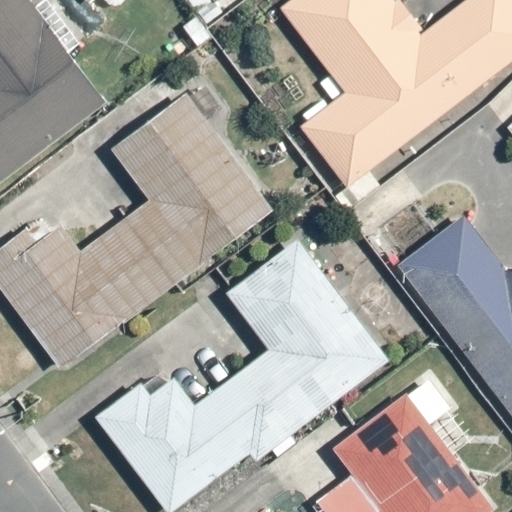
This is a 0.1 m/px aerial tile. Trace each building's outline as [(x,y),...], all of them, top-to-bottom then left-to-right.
[(30,0),(0,0),(0,180),(106,101),(30,0)] [(303,126),(350,186),(511,62),(511,0),(468,0),(426,33),(400,0),(287,0),(278,7),(345,95),(303,126)] [(27,228),(0,247),(0,287),(59,368),(275,211),(188,92),(109,149),(147,201),(80,249),(62,224),(37,242),(27,228)] [(401,266),(511,411),(511,273),(509,273),(465,218),(401,266)] [(139,382),(94,417),(165,511),(170,511),(249,453),(255,462),(390,361),(298,239),(224,294),(266,349),(195,403),(175,377),(150,396),(139,382)] [(248,511),(246,510),(243,511),(486,511),(491,509),(405,395),(333,450),(379,511),(378,511),(248,511)]
